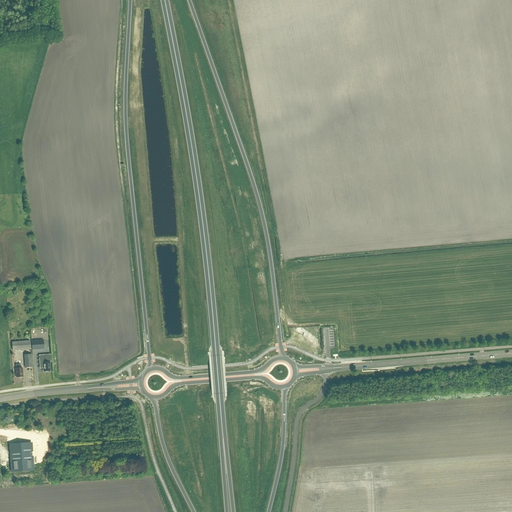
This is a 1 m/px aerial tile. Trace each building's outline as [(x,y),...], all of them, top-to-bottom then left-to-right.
[(32,348),(44,347),(43,340),(31,341),(32,348)] [(12,351),(31,349),(30,341),(12,342),(12,351)] [(42,355),(39,356),(39,360),(39,363),(40,363),(40,369),(43,368),(44,372),(45,372),(47,372),(47,371),(50,371),(49,363),(50,362),(50,355),(42,355)] [(21,364),(12,365),(13,373),(16,373),(16,378),(20,377),(20,378),(22,378),(22,377),(23,377),(22,368),(21,364)] [(31,444),(10,445),(11,466),(12,470),(33,469),(32,460),(31,444)]
